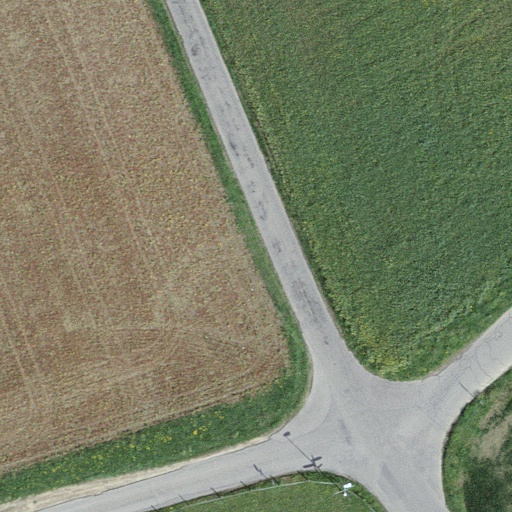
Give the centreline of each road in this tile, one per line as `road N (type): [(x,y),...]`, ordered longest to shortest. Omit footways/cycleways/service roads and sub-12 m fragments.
road 1 (unclassified): [(349,455),(159,0)]
road 2 (unclassified): [(349,455),(511,324)]
road 3 (unclassified): [(150,511),(349,455)]
